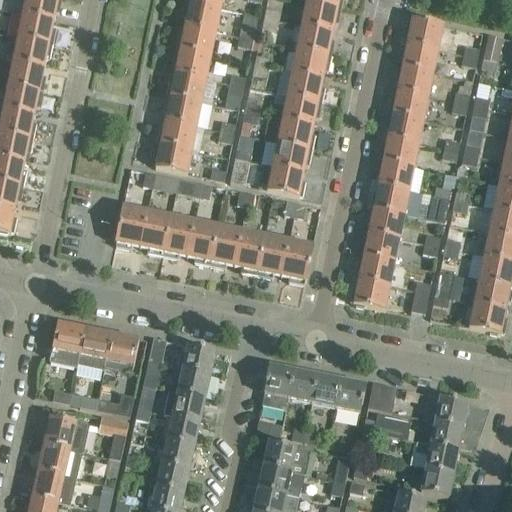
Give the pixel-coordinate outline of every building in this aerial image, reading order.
[(54,0),(25,0),(22,18),(53,24),(55,16),(58,17),(62,1),(54,0)] [(186,0),(185,5),(221,13),(223,0),(186,0)] [(306,0),(305,5),(340,13),(342,0),(306,0)] [(184,30),(216,36),(221,13),(185,5),(182,21),(186,22),(184,30)] [(305,5),(300,29),(332,36),(334,27),(337,28),(340,13),(305,5)] [(265,12),(263,22),(277,25),(279,15),(265,12)] [(240,31),(238,41),(252,44),(253,43),(254,34),(257,20),(243,17),(240,31)] [(53,24),(22,18),(17,41),(52,48),(55,33),(52,32),(53,24)] [(263,22),(261,31),(275,34),(277,25),(263,22)] [(406,48),(438,54),(443,30),(410,23),(410,24),(407,24),(404,39),(408,40),(406,48)] [(300,29),(296,53),(331,60),(334,45),(330,44),(332,36),(300,29)] [(176,53),(211,60),(216,36),(184,30),(182,38),(179,38),(176,53)] [(484,54),(482,63),(496,66),(498,57),(501,42),(487,39),(484,54)] [(17,41),(12,65),(44,72),(45,63),(49,64),(52,48),(17,41)] [(251,53),(252,44),(238,41),(236,50),(251,53)] [(433,78),(438,54),(406,48),(404,56),(401,55),(398,71),(433,78)] [(465,50),(463,59),(477,62),(479,53),(465,50)] [(174,77),(206,84),(211,60),(176,53),(172,69),(176,69),(174,77)] [(296,53),(291,77),(322,83),(324,75),(327,76),(331,60),(296,53)] [(255,59),(253,69),(267,72),(270,62),(255,59)] [(475,72),(477,62),(463,59),(461,69),(475,72)] [(482,63),(480,73),(494,76),(496,66),(482,63)] [(44,72),(12,65),(7,89),(42,96),(45,81),(42,80),(44,72)] [(253,69),(251,78),(266,81),(267,72),(253,69)] [(396,95),(428,101),(433,78),(398,71),(395,86),(398,87),(396,95)] [(166,100),(201,107),(206,84),(174,77),(173,85),(169,85),(166,100)] [(291,77),(286,100),(321,107),(324,92),(321,91),(322,83),(291,77)] [(243,91),(245,82),(231,79),(229,88),(243,91)] [(229,88),(224,112),(238,114),(243,91),(229,88)] [(7,89),(2,113),(34,119),(35,111),(39,112),(42,96),(7,89)] [(424,125),(428,101),(396,95),(395,103),(391,102),(388,118),(424,125)] [(467,109),(469,100),(455,97),(453,106),(467,109)] [(165,124),(196,131),(201,107),(166,100),(163,116),(166,116),(165,124)] [(286,100),(281,124),(313,130),(314,122),(318,123),(321,107),(286,100)] [(474,101),(473,110),(487,113),(489,104),(474,101)] [(246,106),(244,116),(258,119),(260,109),(246,106)] [(465,119),(467,109),(453,106),(451,116),(465,119)] [(473,110),(471,120),(485,123),(487,113),(473,110)] [(34,119),(2,113),(0,122),(0,136),(32,143),(36,128),(32,127),(34,119)] [(244,116),(242,125),(256,128),(258,119),(244,116)] [(387,142),(419,148),(424,125),(388,118),(385,133),(388,134),(387,142)] [(156,147),(191,154),(196,131),(165,124),(163,132),(159,132),(156,147)] [(281,124),(276,147),(311,154),(314,139),(311,138),(313,130),(281,124)] [(233,138),(235,129),(221,126),(219,136),(233,138)] [(0,136),(0,161),(24,166),(26,158),(29,159),(32,143),(0,136)] [(231,148),(233,138),(219,136),(217,145),(231,148)] [(414,172),(419,148),(387,142),(385,150),(382,149),(378,165),(414,172)] [(511,143),(507,142),(502,166),(511,167),(511,143)] [(458,156),(460,147),(446,144),(444,153),(458,156)] [(154,172),(186,179),(191,154),(156,147),(153,163),(156,163),(154,172)] [(276,147),(271,171),(303,177),(305,169),(308,170),(311,154),(276,147)] [(463,158),(477,161),(479,151),(465,149),(463,158)] [(236,153),(234,163),(248,166),(250,156),(236,153)] [(456,166),(458,156),(444,153),(442,163),(456,166)] [(463,158),(461,168),(475,171),(477,161),(463,158)] [(24,166),(0,161),(0,185),(23,190),(26,175),(22,174),(24,166)] [(229,187),(243,190),(248,166),(234,163),(229,187)] [(377,189),(409,196),(414,172),(378,165),(375,180),(379,181),(377,189)] [(511,167),(502,166),(497,190),(511,192),(511,167)] [(266,195),(299,201),(302,201),(305,186),(301,185),(303,177),(271,171),(266,195)] [(223,186),(225,176),(211,173),(209,183),(223,186)] [(154,178),(145,176),(142,190),(152,192),(154,178)] [(164,180),(154,178),(152,192),(161,194),(164,180)] [(0,185),(0,210),(14,213),(16,205),(20,206),(23,190),(0,185)] [(189,200),(199,202),(202,188),(192,186),(189,200)] [(211,190),(202,188),(199,202),(208,204),(211,190)] [(372,197),(369,212),(404,220),(416,222),(421,198),(409,196),(377,189),(375,198),(372,197)] [(511,192),(497,190),(492,213),(511,217),(511,192)] [(448,204),(450,194),(436,191),(434,201),(448,204)] [(236,209),(246,211),(249,197),(239,195),(236,209)] [(455,196),(453,205),(467,208),(469,198),(455,196)] [(258,199),(249,197),(246,211),(255,213),(258,199)] [(425,224),(443,228),(448,204),(434,201),(429,200),(425,224)] [(296,207),(286,205),(283,219),(293,221),(296,207)] [(465,218),(467,208),(453,205),(451,215),(465,218)] [(305,209),(296,207),(293,221),(302,223),(305,209)] [(0,210),(0,235),(10,237),(13,237),(16,222),(13,221),(14,213),(0,210)] [(131,250),(139,252),(147,215),(123,210),(115,248),(116,248),(115,251),(131,254),(131,250)] [(367,237),(399,243),(404,220),(369,212),(365,228),(369,229),(367,237)] [(511,217),(492,213),(487,237),(511,241),(511,217)] [(171,219),(147,215),(139,252),(147,253),(147,257),(162,261),(171,219)] [(178,260),(186,261),(194,224),(171,219),(162,261),(178,264),(178,260)] [(194,267),(209,270),(218,229),(194,224),(186,261),(194,263),(194,267)] [(241,234),(218,229),(209,270),(225,273),(225,269),(233,271),(241,234)] [(265,239),(241,234),(233,271),(241,273),(241,277),(256,280),(265,239)] [(395,267),(399,243),(367,237),(366,245),(362,244),(359,259),(395,267)] [(511,241),(487,237),(482,260),(511,266),(511,241)] [(288,244),(265,239),(256,280),(272,283),(272,279),(280,281),(288,244)] [(438,251),(440,242),(426,239),(424,248),(438,251)] [(445,243),(443,252),(458,255),(460,246),(445,243)] [(312,249),(288,244),(280,281),(288,282),(288,286),(303,289),(304,286),(305,287),(312,249)] [(436,261),(438,251),(424,248),(422,258),(436,261)] [(443,252),(442,262),(456,265),(458,255),(443,252)] [(359,259),(356,275),(359,276),(358,284),(390,290),(393,273),(401,275),(403,268),(395,267),(359,259)] [(511,266),(482,260),(478,284),(511,290),(511,266)] [(436,290),(434,299),(448,302),(450,293),(451,289),(453,279),(447,278),(439,276),(436,290)] [(385,314),(390,290),(358,284),(356,292),(352,291),(349,306),(352,307),(352,308),(385,314)] [(511,290),(478,284),(473,307),(505,314),(506,306),(510,307),(511,296),(511,290)] [(429,298),(431,289),(416,286),(415,295),(429,298)] [(425,318),(429,298),(415,295),(410,315),(425,318)] [(434,299),(432,309),(446,312),(448,302),(434,299)] [(503,322),(505,314),(473,307),(468,331),(500,338),(501,337),(503,338),(507,323),(503,322)] [(49,364),(76,369),(84,332),(57,327),(49,364)] [(84,332),(77,367),(91,370),(93,362),(106,364),(111,338),(84,332)] [(111,338),(106,364),(104,373),(131,378),(138,343),(111,338)] [(148,366),(160,369),(166,345),(153,342),(148,366)] [(187,350),(182,374),(209,380),(215,355),(187,350)] [(148,366),(142,389),(155,392),(160,369),(148,366)] [(287,403),(293,375),(268,370),(265,388),(261,410),(285,415),(287,403)] [(182,374),(177,397),(204,403),(209,380),(182,374)] [(293,375),(287,403),(311,407),(317,380),(293,375)] [(317,380),(311,407),(335,412),(341,385),(317,380)] [(341,385),(335,412),(359,417),(361,407),(362,408),(365,390),(341,385)] [(372,387),(367,412),(378,414),(391,417),(396,392),(393,392),(372,387)] [(142,389),(140,400),(153,402),(155,392),(142,389)] [(52,405),(68,409),(71,398),(54,394),(52,405)] [(177,397),(168,395),(163,418),(165,418),(199,426),(204,403),(177,397)] [(129,421),(134,401),(121,398),(119,408),(97,404),(95,414),(129,421)] [(423,423),(434,426),(462,431),(467,407),(428,399),(423,423)] [(79,411),(95,414),(97,404),(81,400),(79,411)] [(148,426),(150,416),(137,413),(135,423),(148,426)] [(165,418),(159,442),(194,450),(199,426),(165,418)] [(365,423),(362,435),(374,438),(405,444),(408,433),(409,425),(377,418),(375,425),(365,423)] [(43,448),(69,454),(79,456),(83,457),(89,430),(75,427),(76,427),(49,420),(43,448)] [(114,439),(109,462),(119,465),(128,427),(102,421),(99,436),(114,439)] [(258,425),(255,437),(268,440),(270,428),(258,425)] [(430,449),(457,455),(462,431),(434,426),(430,449)] [(303,447),(305,435),(293,432),(291,444),(303,447)] [(303,447),(315,450),(318,438),(305,435),(303,447)] [(371,450),(374,438),(362,435),(360,448),(371,450)] [(142,449),(145,439),(132,436),(130,446),(142,449)] [(188,473),(193,450),(159,442),(157,454),(164,455),(161,467),(188,473)] [(351,457),(353,445),(340,442),(338,454),(351,457)] [(268,446),(263,470),(304,479),(309,455),(268,446)] [(428,460),(425,473),(452,478),(457,455),(430,449),(416,446),(414,457),(428,460)] [(69,454),(43,448),(37,474),(73,482),(77,468),(79,456),(69,454)] [(137,473),(140,462),(127,459),(124,470),(137,473)] [(338,460),(333,486),(344,488),(350,463),(338,460)] [(116,481),(119,465),(109,462),(105,479),(116,481)] [(188,473),(161,467),(154,465),(149,489),(156,490),(183,496),(188,473)] [(353,482),(364,484),(367,471),(355,469),(353,482)] [(263,470),(258,493),(298,502),(300,491),(301,492),(304,479),(263,470)] [(452,478),(425,473),(420,497),(448,502),(452,478)] [(31,501),(57,507),(67,509),(73,482),(37,474),(31,501)] [(132,496),(134,486),(122,483),(119,493),(132,496)] [(344,488),(333,486),(330,498),(341,501),(344,488)] [(351,486),(349,497),(361,499),(364,489),(351,486)] [(108,511),(111,502),(113,492),(103,489),(100,500),(89,497),(85,511),(108,511)] [(179,511),(183,496),(156,490),(153,502),(151,501),(149,504),(147,510),(148,511),(179,511)] [(258,493),(253,511),(295,511),(298,502),(258,493)] [(394,511),(423,511),(425,503),(398,497),(394,511)] [(31,501),(28,511),(56,511),(57,507),(31,501)]
